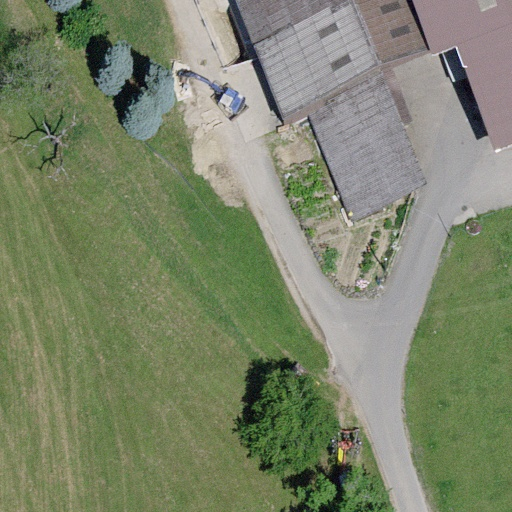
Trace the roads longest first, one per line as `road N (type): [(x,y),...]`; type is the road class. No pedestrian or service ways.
road 1 (track): [(374,359),(301,255),(231,97),(200,0)]
road 2 (track): [(374,359),(449,201),(459,135)]
road 3 (unclassified): [(374,359),(416,511)]
